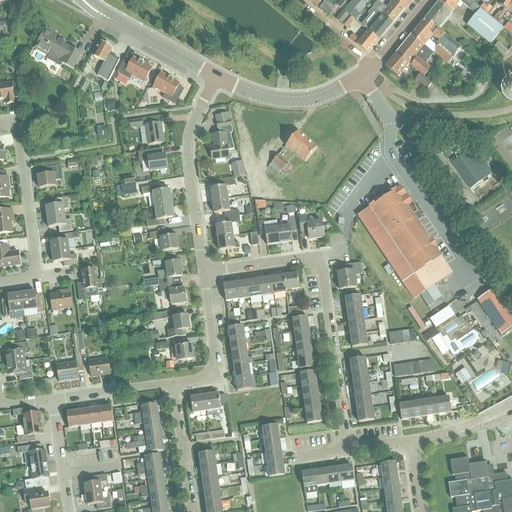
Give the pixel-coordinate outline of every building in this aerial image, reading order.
[(327,0),(307,0),(320,10),(327,0)] [(330,0),(327,0),(320,10),(329,18),(338,7),(340,8),(346,1),(344,0),(340,0),(336,5),(330,0)] [(344,12),(349,15),(354,19),(355,20),(360,15),(353,9),(360,0),(352,0),(344,11),(344,12)] [(378,1),(373,7),(393,24),(405,9),(394,0),(393,0),(387,8),(378,1)] [(394,0),(405,9),(413,0),(394,0)] [(440,0),(439,2),(452,13),(457,6),(460,8),(463,3),(476,14),(481,9),(469,0),(440,0)] [(490,12),(494,6),(486,0),(482,6),(490,12)] [(499,20),(501,18),(508,10),(511,4),(511,0),(503,0),(499,4),(505,9),(502,13),(500,11),(496,16),(499,20)] [(439,2),(425,18),(438,29),(452,13),(439,2)] [(370,16),(362,26),(368,30),(380,41),(393,24),(373,7),(368,14),(370,16)] [(476,14),(467,25),(490,45),(504,28),(503,27),(497,22),(481,9),(476,14)] [(336,19),(341,24),(349,15),(344,12),(344,11),(343,11),(336,19)] [(341,24),(347,28),(354,19),(349,15),(341,24)] [(438,29),(425,18),(411,35),(424,46),(429,40),(431,41),(434,37),(439,41),(437,43),(454,56),(460,48),(445,35),(438,29)] [(507,23),(501,18),(499,20),(497,22),(503,27),(507,23)] [(35,49),(48,56),(47,59),(60,67),(62,63),(72,69),(80,54),(70,48),(69,50),(63,47),(65,44),(55,38),(56,35),(46,30),(35,49)] [(380,41),(368,30),(358,42),(356,41),(358,39),(353,34),(349,39),(368,55),(380,41)] [(411,35),(396,54),(409,64),(420,74),(423,76),(430,68),(425,64),(433,54),(433,53),(424,46),(411,35)] [(97,76),(108,82),(119,60),(109,55),(113,48),(107,45),(108,44),(103,42),(103,43),(101,42),(93,57),(104,63),(97,76)] [(494,47),(504,56),(508,51),(498,42),(494,47)] [(452,58),(439,46),(433,53),(433,54),(435,55),(435,56),(446,65),(452,58)] [(409,64),(396,54),(386,67),(398,77),(409,64)] [(132,61),(126,57),(117,73),(130,80),(132,76),(144,83),(152,68),(133,58),(132,61)] [(88,75),(92,67),(86,64),(82,72),(88,75)] [(153,88),(165,94),(162,98),(175,106),(184,90),(178,86),(180,84),(161,73),(153,88)] [(423,76),(420,74),(415,79),(427,89),(432,83),(423,76)] [(18,82),(12,83),(0,84),(0,100),(6,100),(6,105),(14,104),(14,99),(20,98),(18,82)] [(417,94),(423,87),(417,83),(412,89),(417,94)] [(118,110),(117,102),(107,103),(108,111),(118,110)] [(130,128),(143,126),(142,120),(129,122),(130,128)] [(230,121),(217,123),(217,129),(218,129),(219,135),(213,136),(214,148),(209,149),(210,159),(227,157),(226,152),(234,149),(230,134),(232,133),(230,121)] [(148,145),(163,143),(160,124),(145,126),(148,145)] [(106,126),(96,128),(98,142),(104,141),(109,140),(108,135),(107,135),(106,126)] [(305,162),(317,148),(298,132),(286,146),(305,162)] [(455,157),(450,161),(470,189),(482,181),(484,183),(488,180),(487,178),(492,174),(478,154),(474,157),(472,154),(469,156),(465,150),(460,154),(455,157)] [(149,151),(138,153),(140,163),(148,162),(150,172),(160,171),(160,174),(166,173),(165,170),(167,170),(165,155),(150,157),(149,151)] [(269,165),(267,168),(276,176),(279,173),(282,169),(285,172),(288,169),(289,170),(291,167),(277,156),(269,165)] [(55,181),(63,180),(61,166),(42,169),(43,176),(37,176),(39,189),(56,187),(55,181)] [(243,169),(233,172),(234,179),(245,177),(243,169)] [(8,185),(9,185),(8,177),(0,178),(0,199),(9,198),(8,185)] [(212,202),(228,199),(226,187),(235,186),(234,179),(219,181),(220,188),(210,189),(212,202)] [(136,194),(135,184),(118,186),(119,193),(122,193),(123,196),(136,194)] [(155,207),(172,205),(170,191),(156,193),(155,187),(141,189),(142,195),(153,194),(155,207)] [(402,187),(358,216),(413,299),(452,274),(441,257),(414,215),(418,212),(402,187)] [(47,218),(65,215),(64,210),(70,209),(68,198),(54,200),(55,206),(45,207),(47,218)] [(267,198),(257,198),(257,206),(267,206),(267,198)] [(228,199),(212,202),(214,214),(224,213),(225,219),(239,216),(238,211),(230,212),(228,199)] [(281,203),(274,205),(275,212),(282,211),(281,203)] [(172,205),(155,207),(157,220),(146,221),(147,228),(160,227),(160,220),(174,218),(172,205)] [(10,217),(13,217),(12,210),(0,211),(0,234),(12,233),(10,217)] [(65,215),(47,218),(48,228),(58,227),(59,233),(73,231),(71,220),(65,221),(65,215)] [(217,233),(215,234),(216,238),(218,239),(233,237),(232,228),(236,227),(236,223),(240,223),(239,216),(234,217),(225,219),(226,225),(216,226),(217,233)] [(309,240),(324,238),(322,222),(308,224),(307,216),(299,217),(301,233),(308,232),(309,240)] [(277,228),(279,244),(292,242),(290,233),(296,232),(294,217),(288,218),(289,222),(284,223),(284,227),(277,228)] [(279,244),(277,228),(276,222),(264,224),(264,221),(258,222),(260,237),(266,236),(267,246),(279,244)] [(161,252),(178,250),(176,236),(164,238),(163,232),(149,234),(150,240),(159,239),(161,252)] [(52,253),(69,250),(75,250),(74,239),(79,239),(79,233),(59,236),(60,241),(50,242),(52,253)] [(251,246),(259,245),(257,233),(250,234),(251,246)] [(142,235),(134,237),(135,243),(143,242),(142,235)] [(218,239),(219,251),(239,248),(238,243),(234,244),(233,237),(218,239)] [(0,267),(20,265),(18,253),(9,254),(8,247),(0,247),(0,267)] [(70,256),(69,250),(52,253),(53,263),(63,262),(64,267),(78,266),(76,255),(70,256)] [(157,273),(159,286),(173,284),(172,278),(182,277),(180,262),(165,264),(166,271),(157,273)] [(355,275),(362,274),(360,263),(345,266),(346,272),(337,273),(340,290),(357,288),(355,275)] [(77,284),(79,301),(86,300),(86,298),(99,297),(97,287),(102,287),(101,280),(97,280),(95,270),(82,272),(83,283),(77,284)] [(283,276),(286,294),(292,293),(291,290),(299,289),(297,274),(283,276)] [(286,294),(283,276),(271,278),(274,295),(286,294)] [(271,278),(259,280),(262,297),(274,295),(271,278)] [(259,280),(247,281),(250,299),(262,297),(259,280)] [(247,281),(235,283),(238,301),(250,299),(247,281)] [(238,301),(235,283),(223,285),(226,302),(238,301)] [(170,298),(171,306),(185,304),(183,289),(173,290),(173,284),(159,286),(160,292),(165,292),(166,299),(170,298)] [(436,284),(423,295),(431,305),(444,294),(436,284)] [(500,336),(511,328),(511,315),(494,289),(477,301),(500,336)] [(73,308),(70,291),(61,292),(61,294),(50,296),(52,311),(73,308)] [(21,294),(24,311),(37,309),(38,313),(45,313),(42,295),(36,296),(35,292),(21,294)] [(8,300),(1,301),(4,318),(11,317),(11,318),(24,317),(24,311),(21,294),(7,296),(8,300)] [(347,311),(362,309),(360,296),(345,298),(347,311)] [(443,308),(427,321),(413,305),(407,311),(425,331),(446,312),(443,308)] [(289,316),(303,314),(302,307),(288,309),(289,316)] [(364,321),(362,309),(347,311),(349,323),(364,321)] [(154,321),(167,319),(166,313),(153,315),(154,321)] [(189,329),(187,315),(173,318),(174,330),(168,331),(169,339),(185,336),(184,330),(189,329)] [(434,329),(421,337),(426,344),(431,340),(441,356),(449,351),(453,357),(465,350),(466,350),(468,349),(469,349),(471,348),(473,347),(474,345),(475,344),(476,343),(476,342),(479,340),(478,337),(476,332),(475,333),(474,331),(473,332),(466,322),(464,323),(462,319),(458,322),(454,316),(434,329)] [(294,332),(309,330),(307,317),(292,319),(294,332)] [(364,321),(349,323),(350,335),(365,333),(364,321)] [(56,326),(49,327),(50,337),(57,336),(56,326)] [(230,342),(245,339),(243,327),(228,329),(230,342)] [(36,330),(27,331),(28,339),(37,338),(36,330)] [(309,330),(294,332),(295,345),(311,342),(309,330)] [(24,331),(16,332),(17,341),(26,340),(24,331)] [(85,332),(78,333),(81,350),(87,349),(85,332)] [(158,339),(157,332),(149,333),(150,341),(158,339)] [(365,333),(350,335),(352,348),(367,346),(365,333)] [(397,345),(395,333),(389,334),(390,346),(397,345)] [(72,335),(74,351),(80,350),(78,334),(72,335)] [(246,352),(245,339),(230,342),(232,354),(246,352)] [(311,342),(295,345),(297,357),(312,355),(311,342)] [(6,364),(25,361),(24,354),(29,354),(27,343),(14,345),(15,351),(4,352),(6,364)] [(156,351),(169,350),(168,343),(156,345),(156,351)] [(177,361),(182,360),(194,359),(192,345),(171,348),(171,354),(176,354),(177,361)] [(58,382),(79,379),(78,372),(84,372),(81,351),(75,352),(76,363),(56,366),(58,382)] [(232,354),(233,366),(248,364),(253,364),(252,358),(247,359),(246,352),(232,354)] [(314,368),(312,355),(297,357),(299,370),(314,368)] [(110,375),(108,360),(108,359),(88,362),(91,378),(110,375)] [(352,373),(367,371),(365,359),(350,361),(352,373)] [(25,361),(6,364),(8,376),(18,374),(19,380),(32,379),(31,368),(30,361),(25,361)] [(431,361),(425,362),(427,373),(433,372),(431,361)] [(500,371),(499,374),(506,375),(509,364),(502,362),(500,371)] [(250,377),(248,364),(233,366),(235,379),(250,377)] [(407,364),(400,365),(401,377),(408,376),(407,364)] [(400,365),(393,366),(395,378),(401,377),(400,365)] [(465,369),(456,375),(462,385),(466,382),(472,379),(465,369)] [(475,381),(478,388),(499,377),(496,370),(475,381)] [(301,387),(316,384),(314,371),(300,374),(301,387)] [(369,384),(367,371),(352,373),(353,386),(369,384)] [(254,376),(250,377),(235,379),(237,392),(256,389),(254,376)] [(462,385),(459,388),(461,391),(469,386),(466,382),(462,385)] [(316,384),(301,387),(303,399),(318,397),(316,384)] [(370,396),(369,384),(353,386),(355,398),(370,396)] [(220,406),(227,405),(225,395),(219,396),(218,394),(204,396),(207,411),(207,416),(221,414),(220,406)] [(207,411),(204,396),(190,398),(192,414),(207,411)] [(370,396),(355,398),(357,410),(372,408),(370,396)] [(320,409),(318,397),(303,399),(305,412),(320,409)] [(449,398),(436,400),(438,415),(451,413),(449,398)] [(436,400),(424,402),(426,417),(438,415),(436,400)] [(426,417),(424,402),(412,403),(414,419),(426,417)] [(414,419),(412,403),(399,405),(401,421),(414,419)] [(134,420),(159,417),(157,405),(142,407),(143,413),(133,415),(134,420)] [(100,409),(102,424),(113,422),(111,407),(100,409)] [(23,426),(42,424),(40,413),(31,414),(30,408),(13,411),(13,417),(22,416),(23,426)] [(372,408),(357,410),(359,423),(374,421),(372,408)] [(102,424),(100,409),(89,410),(91,425),(102,424)] [(322,423),(320,409),(305,412),(307,425),(322,423)] [(89,410),(78,412),(80,427),(91,425),(89,410)] [(80,427),(78,412),(66,413),(68,428),(80,427)] [(159,417),(134,420),(135,426),(144,424),(145,430),(160,428),(159,417)] [(34,436),(43,434),(42,424),(23,426),(18,427),(19,438),(16,438),(17,444),(35,442),(34,436)] [(263,441),(279,439),(277,426),(261,428),(263,441)] [(146,436),(137,437),(137,443),(162,439),(160,428),(145,430),(146,436)] [(225,439),(224,432),(210,434),(211,441),(225,439)] [(211,441),(210,434),(196,436),(197,442),(211,441)] [(162,439),(137,443),(138,448),(139,454),(148,453),(163,451),(162,439)] [(279,439),(263,441),(265,453),(281,451),(279,439)] [(30,467),(47,464),(45,450),(42,451),(41,445),(17,448),(18,454),(29,453),(30,467)] [(281,451),(265,453),(267,465),(282,463),(281,451)] [(200,467),(215,465),(214,452),(198,455),(200,467)] [(242,454),(232,455),(233,463),(238,462),(243,461),(242,454)] [(137,471),(162,467),(160,455),(145,457),(146,464),(136,465),(137,471)] [(451,499),(455,498),(457,509),(452,510),(452,511),(477,511),(482,511),(511,511),(511,480),(507,481),(506,473),(494,475),(493,472),(488,473),(486,463),(469,465),(468,458),(450,461),(452,477),(455,476),(456,483),(448,484),(451,499)] [(282,463),(267,465),(269,478),(284,476),(282,463)] [(382,477),(397,475),(396,463),(380,465),(382,477)] [(47,464),(30,467),(32,480),(25,481),(26,489),(49,486),(48,478),(49,478),(47,464)] [(215,465),(200,467),(202,480),(217,477),(215,465)] [(339,468),(341,483),(354,481),(352,466),(339,468)] [(163,478),(162,467),(137,471),(138,476),(147,475),(148,480),(163,478)] [(342,487),(341,483),(339,468),(327,470),(329,485),(329,489),(342,487)] [(327,470),(314,472),(316,487),(329,485),(327,470)] [(123,472),(111,473),(112,482),(124,481),(123,472)] [(317,493),(316,487),(314,472),(302,473),(305,495),(317,493)] [(86,495),(102,493),(101,487),(107,486),(106,475),(92,477),(93,483),(84,485),(86,495)] [(397,475),(382,477),(384,490),(399,488),(397,475)] [(219,490),(217,477),(202,480),(204,492),(219,490)] [(163,478),(148,480),(149,486),(140,488),(140,493),(165,490),(163,478)] [(401,500),(399,488),(384,490),(386,502),(401,500)] [(31,510),(49,507),(48,494),(38,495),(38,490),(24,492),(25,503),(30,503),(31,510)] [(166,501),(165,490),(140,493),(141,498),(151,497),(152,503),(166,501)] [(219,490),(204,492),(205,504),(221,502),(219,490)] [(103,499),(102,493),(86,495),(87,506),(96,505),(97,511),(111,509),(109,498),(103,499)] [(402,511),(401,500),(386,502),(387,511),(402,511)] [(168,511),(166,501),(152,503),(152,509),(143,510),(143,511),(168,511)] [(222,511),(221,502),(205,504),(206,511),(222,511)]
